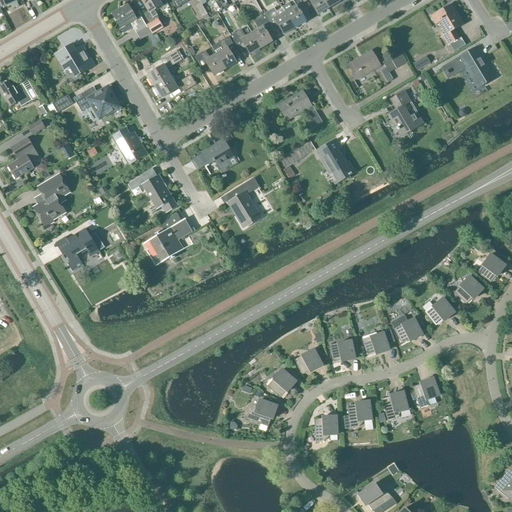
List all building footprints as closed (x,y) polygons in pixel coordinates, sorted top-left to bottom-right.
[(0,0),(0,8),(0,9),(11,4),(13,9),(19,6),(16,0),(0,0)] [(141,0),(148,11),(143,14),(149,24),(147,25),(152,34),(162,28),(159,22),(160,21),(154,10),(161,6),(163,8),(168,5),(164,0),(141,0)] [(286,0),(289,4),(283,8),(285,13),(295,29),(306,22),(297,7),(302,4),(299,0),(286,0)] [(301,0),(304,3),(309,0),(318,15),(329,9),(323,0),(301,0)] [(323,0),(329,9),(340,2),(338,0),(323,0)] [(195,7),(202,17),(207,14),(200,3),(195,7)] [(454,30),(463,25),(452,4),(431,17),(435,24),(441,21),(448,33),(443,36),(448,46),(459,39),(454,30)] [(128,5),(112,15),(120,29),(130,23),(136,34),(147,28),(140,17),(136,20),(128,5)] [(285,13),(283,8),(275,12),(273,9),(264,15),(269,24),(275,20),(284,35),(295,29),(285,13)] [(257,30),(252,34),(261,49),(272,42),(266,32),(271,29),(264,16),(254,22),(257,30)] [(250,55),(261,49),(252,34),(246,37),(240,31),(231,37),(238,49),(244,46),(250,55)] [(212,47),(216,55),(225,70),(236,63),(230,54),(237,50),(229,37),(212,47)] [(94,66),(83,46),(74,51),(71,45),(54,55),(64,71),(69,69),(74,78),(94,66)] [(477,88),(494,79),(482,59),(483,58),(477,47),(441,68),(448,80),(466,69),(477,88)] [(153,85),(154,87),(170,77),(166,70),(182,61),(176,51),(164,58),(167,63),(147,75),(150,78),(148,79),(151,86),(153,85)] [(205,52),(195,58),(202,71),(208,67),(214,77),(225,70),(216,55),(210,58),(205,52)] [(380,66),(371,52),(348,65),(357,80),(380,66)] [(389,73),(407,63),(401,52),(382,62),(389,73)] [(430,64),(426,56),(413,64),(417,72),(430,64)] [(31,82),(36,79),(33,73),(32,73),(27,76),(31,82)] [(175,85),(170,77),(154,87),(161,99),(181,87),(184,93),(196,85),(191,76),(175,85)] [(17,91),(11,81),(0,87),(0,92),(9,108),(18,102),(21,107),(31,101),(23,87),(17,91)] [(103,109),(107,115),(120,108),(112,94),(108,97),(104,90),(96,94),(92,87),(73,98),(81,112),(92,106),(96,113),(103,109)] [(396,110),(388,115),(392,121),(401,137),(423,125),(416,113),(409,118),(403,107),(414,100),(407,90),(390,100),(396,110)] [(310,124),(320,118),(309,101),(308,102),(302,93),(278,107),(286,121),(306,109),(309,114),(306,116),(310,124)] [(58,113),(73,104),(68,95),(52,104),(58,113)] [(459,112),(459,115),(460,118),(464,118),(466,117),(467,113),(465,111),(462,110),(459,112)] [(33,135),(45,128),(41,122),(29,129),(33,135)] [(125,129),(112,137),(128,165),(147,154),(135,133),(129,137),(125,129)] [(18,160),(8,166),(15,179),(34,169),(29,162),(38,156),(27,138),(10,148),(18,160)] [(223,139),(201,153),(202,154),(203,155),(205,159),(205,160),(208,165),(215,161),(217,165),(222,173),(231,167),(227,160),(233,156),(223,139)] [(336,151),(332,143),(316,152),(330,176),(332,175),(336,181),(333,182),(334,184),(354,173),(348,163),(345,165),(337,150),(336,151)] [(143,185),(158,210),(162,207),(166,214),(177,208),(158,175),(146,182),(142,176),(128,185),(132,191),(143,185)] [(34,209),(45,227),(66,214),(57,199),(69,192),(59,176),(38,188),(46,201),(34,209)] [(236,199),(229,203),(244,228),(261,218),(257,210),(246,193),(258,186),(254,180),(233,193),(236,199)] [(104,186),(98,190),(102,196),(108,193),(104,186)] [(98,196),(90,200),(94,207),(101,203),(98,196)] [(165,232),(143,244),(156,266),(193,244),(187,233),(192,230),(185,219),(182,221),(178,214),(161,225),(165,232)] [(90,237),(86,229),(68,240),(66,237),(56,244),(63,255),(66,254),(69,258),(68,258),(71,263),(69,264),(73,271),(83,265),(77,255),(86,249),(91,257),(99,252),(99,251),(105,248),(96,233),(90,237)] [(505,266),(490,255),(477,272),(477,273),(490,283),(495,276),(497,277),(503,269),(505,266)] [(483,290),(469,277),(454,292),(454,293),(466,304),(472,298),(473,300),(481,292),(483,290)] [(454,313),(443,299),(426,312),(425,312),(436,326),(443,320),(444,322),(449,318),(454,313)] [(422,336),(413,319),(408,322),(404,315),(390,323),(402,344),(409,340),(410,342),(417,338),(422,336)] [(390,331),(385,332),(389,344),(394,342),(390,331)] [(386,352),(389,351),(383,333),(363,340),(362,340),(367,356),(376,353),(376,355),(386,352)] [(330,345),(329,345),(333,362),(341,360),(342,362),(355,359),(351,341),(330,345)] [(294,360),(302,375),(309,371),(310,373),(322,366),(313,350),(294,360)] [(296,382),(282,370),(268,386),(267,387),(280,398),(286,391),(287,393),(296,382)] [(439,396),(433,378),(420,383),(420,385),(412,387),(420,409),(429,406),(427,400),(439,396)] [(408,410),(403,392),(390,395),(390,397),(382,399),(388,423),(388,422),(393,422),(396,419),(399,416),(400,412),(408,410)] [(245,418),(245,419),(268,427),(271,419),(273,419),(277,407),(259,400),(257,407),(250,412),(246,418),(245,418)] [(350,429),(350,430),(351,430),(356,429),(361,425),(364,421),(371,420),(369,401),(355,403),(356,405),(347,406),(348,416),(343,417),(345,430),(350,429)] [(315,444),(316,443),(324,440),(330,436),(337,435),(336,416),(322,417),(323,419),(314,419),(315,444)] [(511,465),(511,466),(494,487),(508,500),(510,497),(511,498),(511,465)] [(374,484),(358,494),(366,506),(368,505),(372,511),(381,506),(384,511),(396,503),(392,498),(385,492),(378,490),(374,484)]
